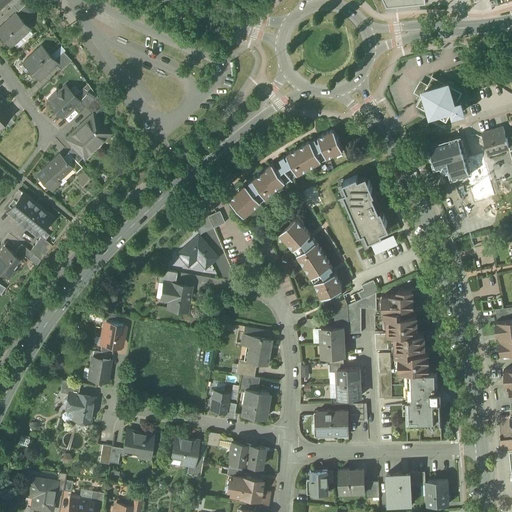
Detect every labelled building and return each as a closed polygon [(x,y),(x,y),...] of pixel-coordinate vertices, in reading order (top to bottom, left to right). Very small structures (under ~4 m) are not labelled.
[(0,0),(0,8),(9,0),(0,0)] [(31,0),(18,0),(14,5),(20,12),(32,0),(31,0)] [(16,13),(10,19),(10,20),(0,28),(0,34),(11,46),(14,44),(21,37),(31,28),(16,13)] [(21,37),(14,44),(17,48),(25,42),(21,37)] [(43,46),(24,63),(25,64),(26,62),(31,67),(31,68),(29,69),(30,70),(39,80),(47,73),(46,72),(52,66),(53,67),(56,64),(58,62),(56,60),(43,46)] [(64,52),(56,60),(58,62),(56,64),(62,69),(71,60),(64,52)] [(26,62),(25,64),(24,63),(21,66),(21,68),(26,72),(27,72),(30,70),(29,69),(31,68),(31,67),(26,62)] [(447,83),(433,75),(428,84),(429,86),(427,87),(422,84),(420,87),(418,91),(423,94),(424,96),(422,96),(417,105),(431,113),(431,115),(433,114),(447,122),(452,113),(451,111),(452,110),(454,115),(462,113),(462,112),(464,112),(463,109),(464,109),(461,101),(457,103),(456,101),(458,101),(463,92),(449,84),(449,82),(447,83)] [(75,95),(79,100),(78,101),(85,107),(86,106),(97,96),(88,83),(75,95)] [(66,85),(48,101),(62,116),(78,101),(79,100),(75,95),(66,85)] [(97,96),(86,106),(93,115),(94,114),(104,106),(97,96)] [(0,125),(12,114),(3,104),(0,106),(0,125)] [(93,115),(67,138),(74,146),(84,157),(85,158),(94,150),(90,146),(108,130),(102,123),(103,123),(94,114),(93,115)] [(252,122),(231,137),(233,141),(255,125),(252,122)] [(504,127),(482,133),(488,151),(500,147),(501,150),(510,147),(508,140),(507,137),(507,138),(504,127)] [(336,128),(321,134),(329,156),(345,150),(336,128)] [(466,149),(458,152),(457,153),(452,151),(453,149),(450,139),(427,145),(434,170),(440,168),(441,169),(440,172),(446,175),(448,172),(449,173),(451,180),(473,174),(466,149)] [(280,159),(282,163),(291,175),(293,179),(294,179),(292,175),(297,171),(298,173),(322,159),(311,140),(287,153),(290,158),(288,159),(285,156),(280,159)] [(68,152),(73,157),(78,162),(84,157),(74,146),(68,152)] [(68,162),(60,154),(37,175),(52,190),(59,184),(57,181),(71,168),(72,167),(68,162)] [(73,157),(68,162),(72,167),(71,168),(76,173),(83,167),(78,162),(73,157)] [(251,179),(264,197),(286,180),(285,179),(291,175),(282,163),(276,166),(274,163),(250,178),(251,179)] [(357,175),(343,181),(347,190),(343,191),(361,233),(365,232),(369,240),(383,234),(382,231),(390,228),(382,209),(380,210),(373,194),(375,193),(367,174),(358,178),(357,175)] [(247,187),(259,200),(264,197),(251,179),(247,182),(250,186),(247,187)] [(244,184),(227,198),(239,211),(240,210),(239,209),(241,207),(245,213),(259,200),(247,187),(244,184)] [(16,200),(8,211),(38,235),(52,216),(22,193),(16,200)] [(3,207),(8,211),(16,200),(12,196),(3,207)] [(220,211),(208,216),(213,227),(225,222),(220,211)] [(208,216),(197,220),(203,232),(213,227),(208,216)] [(311,234),(297,217),(284,229),(284,230),(286,229),(288,231),(283,235),(295,249),(308,237),(311,234)] [(197,234),(175,255),(187,268),(196,260),(201,265),(214,253),(197,234)] [(30,251),(34,254),(41,259),(52,245),(41,236),(30,251)] [(393,236),(372,245),(376,254),(397,245),(393,236)] [(308,237),(295,249),(298,253),(316,241),(313,237),(309,240),(308,237)] [(316,241),(298,253),(313,277),(331,265),(316,241)] [(21,244),(17,249),(29,259),(34,254),(30,251),(21,244)] [(0,271),(7,278),(14,269),(12,267),(19,258),(5,246),(0,252),(0,271)] [(331,265),(313,277),(315,281),(331,274),(330,271),(333,269),(331,265)] [(331,274),(315,281),(322,297),(343,289),(336,272),(331,274)] [(196,283),(165,275),(160,299),(167,300),(165,308),(189,314),(196,283)] [(374,280),(362,285),(364,290),(359,292),(362,299),(377,292),(379,291),(374,280)] [(390,315),(402,314),(402,308),(413,308),(412,290),(391,290),(391,296),(382,296),(382,298),(384,298),(384,309),(383,309),(383,310),(386,310),(386,315),(390,315)] [(362,299),(348,305),(349,327),(350,333),(362,333),(362,308),(377,308),(377,292),(362,299)] [(346,299),(335,304),(337,309),(348,304),(346,299)] [(348,305),(335,311),(335,327),(343,327),(343,328),(349,327),(348,305)] [(511,307),(496,309),(498,321),(511,319),(511,307)] [(402,314),(390,315),(390,333),(397,333),(418,333),(417,314),(402,314)] [(511,320),(497,322),(501,355),(511,353),(511,320)] [(123,324),(106,321),(105,329),(103,329),(102,336),(103,336),(102,343),(119,346),(122,345),(125,327),(123,324)] [(335,327),(322,328),(322,342),(344,341),(343,328),(343,327),(335,327)] [(401,354),(414,354),(413,347),(425,347),(424,332),(418,333),(397,333),(397,354),(401,354)] [(271,338),(243,333),(242,343),(250,344),(247,360),(266,363),(269,349),(268,349),(269,343),(270,343),(271,338)] [(389,349),(388,333),(376,334),(376,349),(389,349)] [(344,341),(322,342),(323,357),(344,356),(345,356),(344,341)] [(110,353),(94,351),(93,358),(103,359),(103,358),(110,359),(110,353)] [(391,352),(379,353),(380,373),(392,372),(391,352)] [(414,354),(401,354),(402,372),(404,372),(429,371),(428,353),(414,354)] [(103,358),(103,359),(93,358),(92,358),(90,369),(92,370),(91,378),(98,380),(98,382),(108,383),(109,382),(110,378),(109,377),(108,377),(111,359),(110,359),(103,358)] [(257,365),(238,362),(236,373),(243,374),(255,376),(257,365)] [(344,362),(330,363),(331,372),(338,371),(338,369),(344,369),(344,362)] [(344,369),(338,369),(338,371),(338,383),(360,382),(359,368),(344,369)] [(438,387),(437,371),(429,371),(404,372),(405,397),(411,397),(411,399),(403,399),(404,411),(407,411),(407,428),(441,427),(441,401),(434,401),(434,399),(442,399),(442,389),(434,390),(434,387),(438,387)] [(392,372),(380,373),(380,397),(392,397),(392,372)] [(255,376),(243,374),(241,386),(257,388),(259,377),(255,376)] [(81,383),(63,380),(61,392),(70,394),(70,393),(78,394),(81,383)] [(360,382),(338,383),(339,397),(353,397),(361,396),(360,382)] [(213,390),(210,409),(226,411),(228,392),(213,390)] [(270,393),(249,390),(246,405),(244,405),(242,414),(265,418),(266,418),(265,418),(266,409),(267,409),(270,393)] [(78,394),(70,393),(70,394),(70,397),(68,397),(65,399),(65,402),(67,405),(68,405),(68,409),(72,410),(75,414),(74,418),(90,421),(94,397),(78,394)] [(354,403),(351,403),(351,421),(363,421),(363,403),(354,403)] [(348,410),(318,411),(319,434),(348,433),(348,410)] [(153,434),(127,429),(124,449),(139,451),(139,455),(138,455),(138,456),(149,458),(153,434)] [(221,435),(208,433),(206,444),(218,446),(220,440),(219,440),(219,437),(221,435)] [(198,439),(175,436),(171,458),(172,458),(173,456),(182,457),(181,463),(193,465),(194,465),(196,457),(196,454),(195,453),(198,439)] [(233,441),(231,441),(231,442),(229,455),(230,457),(228,467),(241,470),(243,458),(246,444),(246,443),(233,441)] [(112,446),(103,444),(100,462),(109,463),(109,462),(112,446)] [(252,445),(246,444),(243,458),(249,459),(252,445)] [(265,447),(252,444),(249,459),(248,465),(254,465),(255,467),(259,467),(260,466),(261,467),(262,461),(266,459),(263,455),(265,447)] [(121,447),(112,446),(109,462),(118,463),(121,447)] [(203,458),(196,457),(194,465),(193,465),(192,474),(200,476),(203,458)] [(241,470),(228,467),(227,474),(233,475),(240,476),(241,470)] [(350,470),(350,469),(340,469),(340,490),(350,489),(350,492),(365,492),(365,483),(365,481),(365,478),(365,469),(350,470)] [(328,470),(312,471),(312,478),(307,479),(308,492),(312,492),(312,493),(328,493),(328,470)] [(67,473),(59,472),(58,481),(56,489),(64,490),(66,479),(67,473)] [(411,475),(402,475),(402,472),(387,473),(387,481),(388,501),(412,500),(411,475)] [(240,476),(233,475),(230,494),(256,499),(260,499),(259,499),(260,495),(261,494),(260,494),(261,490),(261,489),(263,480),(240,476)] [(58,481),(30,476),(27,494),(34,495),(32,507),(44,509),(53,511),(56,489),(58,481)] [(73,481),(66,479),(64,490),(71,491),(73,481)] [(449,480),(426,481),(426,484),(427,505),(450,504),(449,480)] [(379,481),(365,481),(365,483),(365,492),(373,491),(373,497),(380,497),(379,481)] [(271,491),(261,489),(261,490),(260,494),(261,494),(260,495),(259,499),(260,499),(256,499),(255,505),(268,507),(271,491)] [(91,499),(80,497),(80,495),(71,494),(71,491),(67,511),(92,511),(93,508),(95,500),(91,499)] [(104,492),(92,491),(91,499),(95,500),(93,508),(101,509),(104,492)] [(144,495),(133,493),(131,505),(134,506),(134,509),(141,511),(144,495)] [(131,505),(116,503),(115,509),(114,511),(133,511),(134,509),(134,506),(131,505)]
